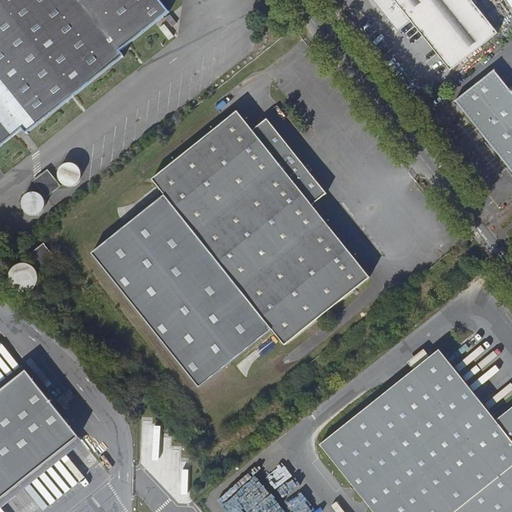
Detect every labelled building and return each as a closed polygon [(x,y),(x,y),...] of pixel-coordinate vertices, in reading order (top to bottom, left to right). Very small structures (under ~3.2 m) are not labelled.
[(0,0),(0,146),(23,129),(26,133),(40,122),(124,56),(120,51),(169,12),(159,0),(0,0)] [(372,0),(393,25),(402,19),(406,24),(411,21),(450,70),(497,33),(471,0),(372,0)] [(176,24),(170,15),(166,18),(173,27),(176,24)] [(398,31),(406,24),(402,19),(393,25),(398,31)] [(511,90),(511,91),(494,70),(455,101),(511,171),(511,90)] [(223,266),(285,345),(346,295),(370,277),(312,204),(326,192),(267,118),(252,129),(236,111),(183,153),(152,178),(223,266)] [(35,274),(55,258),(43,244),(28,256),(34,264),(32,266),(27,263),(24,261),(21,260),(17,260),(13,261),(8,264),(6,266),(4,269),(3,272),(2,275),(2,278),(3,282),(5,286),(8,289),(11,292),(14,293),(17,293),(21,293),(24,292),(27,291),(30,289),(32,286),(34,284),(34,281),(35,276),(35,274)] [(408,362),(414,370),(430,357),(424,349),(408,362)] [(511,511),(511,407),(496,420),(440,350),(430,357),(414,370),(320,444),(374,511),(511,511)] [(0,499),(79,437),(26,370),(0,391),(0,499)]
